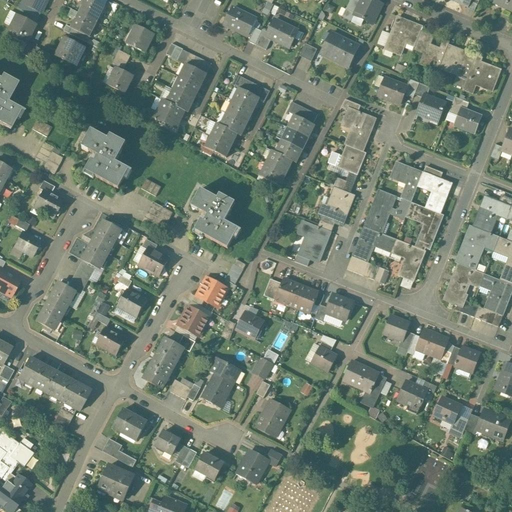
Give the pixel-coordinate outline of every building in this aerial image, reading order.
[(26,0),(24,5),(22,4),(22,5),(41,14),(47,0),(26,0)] [(94,2),(90,0),(85,0),(82,7),(84,8),(81,14),(98,23),(106,8),(94,2)] [(363,2),(359,0),(351,0),(347,11),(356,15),(363,2)] [(382,5),(371,0),(363,0),(363,2),(356,15),(355,17),(373,25),(382,5)] [(511,0),(501,0),(499,6),(506,9),(507,9),(511,11),(511,0)] [(325,12),(333,14),(335,7),(327,5),(325,12)] [(253,18),(233,9),(229,16),(225,26),(230,29),(247,37),(251,27),(249,26),(253,18)] [(223,13),(217,27),(228,32),(230,29),(225,26),(229,16),(223,13)] [(98,23),(81,14),(78,21),(76,20),(71,28),(71,29),(79,33),(91,38),(98,23)] [(35,26),(18,17),(14,25),(12,24),(7,36),(25,45),(27,41),(35,26)] [(398,19),(386,50),(401,56),(407,42),(416,46),(422,32),(423,29),(398,19)] [(297,31),(275,21),(269,34),(267,38),(272,40),(288,48),(297,31)] [(79,33),(71,29),(71,28),(67,26),(64,32),(77,38),(79,33)] [(137,27),(128,45),(145,54),(154,36),(137,27)] [(262,32),(256,29),(249,43),(256,46),(262,32)] [(269,34),(263,31),(262,32),(256,46),(267,51),(272,40),(267,38),(269,34)] [(440,49),(432,45),(435,37),(422,32),(416,46),(415,49),(415,50),(427,54),(422,66),(438,73),(440,69),(446,54),(439,51),(440,49)] [(91,38),(79,33),(77,38),(88,44),(91,38)] [(359,47),(332,34),(321,55),(349,69),(359,47)] [(85,49),(65,40),(57,57),(77,67),(77,66),(74,64),(82,49),(85,50),(85,49)] [(450,43),(444,40),(440,49),(439,51),(446,54),(449,46),(450,43)] [(37,46),(27,41),(25,45),(26,46),(22,54),(30,59),(36,48),(37,46)] [(318,51),(306,45),(300,57),(312,63),(318,51)] [(477,57),(449,46),(446,54),(440,69),(459,77),(455,85),(464,89),(477,57)] [(184,50),(177,47),(172,59),(178,62),(183,51),(184,50)] [(48,54),(36,48),(30,59),(43,66),(48,54)] [(131,57),(120,51),(116,58),(128,63),(131,57)] [(190,54),(183,51),(178,62),(185,65),(190,54)] [(190,54),(185,65),(188,67),(191,68),(196,57),(190,54)] [(483,59),(477,56),(464,89),(463,91),(473,95),(476,86),(493,92),(501,71),(481,63),(483,59)] [(196,57),(191,68),(196,71),(201,60),(196,57)] [(128,63),(116,58),(113,64),(124,70),(128,63)] [(201,60),(196,71),(201,73),(207,62),(201,60)] [(207,62),(201,73),(207,76),(213,65),(207,62)] [(403,73),(405,67),(398,64),(396,70),(403,73)] [(191,68),(188,67),(182,79),(201,89),(207,76),(201,73),(196,71),(191,68)] [(134,77),(117,69),(109,86),(125,94),(134,77)] [(2,76),(0,79),(0,124),(10,130),(21,111),(7,103),(18,84),(2,76)] [(238,76),(233,86),(238,88),(243,79),(238,76)] [(201,89),(182,79),(176,92),(195,101),(201,89)] [(243,79),(238,88),(241,90),(243,91),(248,81),(243,79)] [(407,87),(385,79),(378,97),(401,106),(405,95),(408,88),(407,87)] [(420,84),(410,80),(407,87),(408,88),(405,95),(414,99),(415,96),(420,84)] [(253,84),(248,81),(243,91),(248,93),(253,84)] [(253,84),(248,93),(253,96),(258,86),(253,84)] [(431,89),(420,84),(415,96),(423,99),(425,95),(428,96),(431,89)] [(263,89),(258,86),(253,96),(258,98),(263,89)] [(271,92),(263,89),(258,98),(260,100),(265,103),(271,92)] [(243,91),(241,90),(235,103),(254,112),(260,100),(258,98),(253,96),(248,93),(243,91)] [(195,101),(176,92),(170,104),(185,112),(189,114),(195,101)] [(428,96),(425,95),(423,99),(422,100),(424,101),(418,115),(439,123),(447,103),(428,96)] [(470,104),(456,98),(450,114),(459,117),(462,109),(467,111),(470,104)] [(361,107),(346,100),(341,109),(349,112),(349,110),(359,114),(361,107)] [(170,104),(164,101),(155,119),(176,130),(185,112),(170,104)] [(254,112),(235,103),(229,115),(248,125),(254,112)] [(298,106),(293,103),(288,113),(293,116),(298,106)] [(303,108),(298,106),(293,116),(297,117),(298,118),(303,108)] [(308,111),(303,108),(298,118),(303,121),(308,111)] [(467,111),(462,109),(459,117),(455,127),(475,135),(482,117),(467,111)] [(359,114),(349,110),(349,112),(345,123),(354,126),(346,146),(363,153),(376,120),(359,114)] [(313,113),(308,111),(303,121),(308,123),(313,113)] [(318,116),(313,113),(308,123),(313,126),(318,116)] [(248,125),(229,115),(223,128),(238,135),(238,136),(242,137),(248,125)] [(298,118),(297,117),(290,130),(309,140),(316,127),(313,126),(308,123),(303,121),(298,118)] [(52,128),(37,120),(32,130),(47,138),(52,128)] [(223,128),(220,126),(214,138),(232,148),(238,136),(238,135),(223,128)] [(133,172),(116,163),(127,144),(111,135),(109,139),(92,130),(82,148),(95,155),(84,175),(85,175),(87,172),(119,190),(129,171),(132,173),(133,172)] [(309,140),(290,130),(284,143),(303,152),(309,140)] [(504,149),(503,151),(511,154),(511,131),(504,149)] [(214,138),(211,137),(206,148),(227,158),(232,148),(214,138)] [(44,143),(33,163),(43,168),(54,148),(44,143)] [(303,152),(284,143),(278,155),(294,162),(293,163),(297,165),(303,152)] [(504,149),(496,145),(490,158),(499,161),(503,151),(504,149)] [(366,155),(347,147),(343,157),(338,168),(350,173),(358,176),(366,155)] [(52,153),(43,169),(54,175),(63,159),(52,153)] [(278,155),(275,153),(269,166),(287,175),(293,163),(294,162),(278,155)] [(343,157),(333,153),(329,164),(338,168),(343,157)] [(408,183),(401,199),(403,200),(412,204),(424,174),(397,163),(391,179),(399,182),(400,180),(408,183)] [(0,164),(0,189),(10,170),(0,164)] [(287,175),(269,166),(262,178),(281,188),(287,175)] [(442,174),(426,168),(424,174),(426,175),(440,180),(442,174)] [(350,173),(346,183),(338,179),(335,188),(351,194),(358,176),(350,173)] [(440,180),(426,175),(422,184),(430,188),(429,191),(433,193),(426,209),(440,215),(452,185),(440,180)] [(162,188),(147,180),(141,189),(157,198),(162,188)] [(55,188),(43,182),(39,189),(43,191),(51,195),(55,188)] [(351,194),(335,188),(328,207),(323,205),(319,215),(323,217),(336,222),(335,224),(341,227),(346,216),(348,216),(356,197),(351,194)] [(218,199),(201,190),(191,207),(208,216),(205,221),(202,219),(194,234),(194,235),(196,232),(228,249),(239,231),(242,232),(242,231),(223,221),(229,211),(231,212),(236,203),(220,195),(218,199)] [(401,199),(379,190),(365,227),(368,229),(372,219),(383,223),(379,233),(383,234),(391,215),(389,215),(391,209),(393,210),(397,198),(401,200),(401,199)] [(51,195),(43,191),(33,208),(54,219),(64,200),(58,197),(57,198),(51,195)] [(511,207),(511,200),(502,197),(499,203),(511,208),(511,207)] [(499,203),(486,198),(474,228),(490,234),(497,217),(507,221),(511,208),(499,203)] [(400,209),(396,211),(393,210),(391,209),(389,215),(391,215),(405,221),(406,218),(412,204),(403,200),(400,209)] [(154,203),(143,223),(152,228),(163,208),(154,203)] [(426,209),(412,204),(406,218),(417,222),(418,220),(426,223),(417,246),(431,251),(430,250),(440,226),(438,226),(442,216),(444,217),(444,216),(426,209)] [(171,219),(161,213),(153,228),(162,234),(171,219)] [(336,222),(323,217),(319,228),(331,233),(335,224),(336,222)] [(383,223),(372,219),(368,229),(365,227),(364,228),(365,228),(383,235),(383,234),(379,233),(383,223)] [(30,225),(19,220),(16,226),(26,232),(30,225)] [(104,222),(83,261),(96,268),(100,270),(122,231),(104,222)] [(319,228),(303,222),(298,235),(299,236),(300,233),(309,237),(301,256),(298,255),(298,256),(311,260),(319,264),(331,233),(319,228)] [(383,235),(365,228),(353,258),(363,262),(368,263),(375,244),(393,251),(397,241),(383,235)] [(490,234),(474,228),(470,237),(466,236),(459,256),(470,260),(467,268),(476,272),(479,263),(477,261),(484,244),(496,249),(500,238),(490,234)] [(41,243),(22,233),(14,248),(33,258),(41,243)] [(70,253),(79,257),(86,242),(77,238),(70,253)] [(511,242),(509,242),(500,238),(496,249),(494,252),(510,258),(502,278),(511,282),(511,242)] [(158,246),(147,240),(142,247),(148,250),(149,248),(155,251),(158,246)] [(426,252),(397,241),(393,251),(407,257),(400,276),(414,282),(426,252)] [(155,251),(149,248),(148,250),(139,266),(160,277),(170,259),(155,251)] [(311,260),(298,256),(295,263),(308,268),(311,260)] [(470,260),(459,256),(455,264),(459,265),(467,268),(470,260)] [(353,258),(353,257),(348,270),(358,275),(363,262),(353,258)] [(96,268),(85,262),(76,278),(87,284),(96,268)] [(363,262),(358,275),(364,277),(369,264),(368,263),(363,262)] [(369,264),(364,277),(369,279),(374,266),(369,264)] [(234,265),(226,280),(233,285),(235,286),(243,271),(234,265)] [(467,268),(459,265),(445,300),(458,306),(464,308),(466,302),(468,298),(465,296),(469,287),(479,291),(481,286),(485,275),(476,272),(467,268)] [(386,270),(380,268),(375,281),(381,283),(386,270)] [(7,274),(1,271),(0,272),(0,292),(11,298),(20,281),(12,277),(13,276),(8,273),(7,274)] [(511,291),(511,285),(485,275),(481,286),(493,290),(486,310),(491,312),(497,314),(502,316),(511,291)] [(132,282),(121,276),(118,282),(129,288),(132,282)] [(87,284),(76,278),(70,289),(76,292),(76,293),(81,295),(87,284)] [(218,284),(208,278),(207,280),(204,281),(205,283),(203,288),(223,299),(225,296),(225,293),(227,289),(218,284)] [(225,280),(221,278),(218,284),(227,289),(230,290),(233,285),(226,280),(225,280)] [(282,284),(271,280),(267,291),(278,295),(282,284)] [(278,295),(275,301),(287,306),(296,284),(284,280),(282,284),(278,295)] [(59,283),(38,322),(55,332),(76,293),(76,292),(70,289),(59,283)] [(307,289),(296,284),(287,306),(299,310),(307,289)] [(223,299),(203,288),(200,292),(197,293),(198,296),(197,298),(216,308),(219,304),(221,303),(223,299)] [(307,289),(299,310),(311,315),(314,306),(319,294),(307,289)] [(147,301),(127,291),(118,307),(137,318),(147,301)] [(278,295),(267,291),(264,297),(275,301),(278,295)] [(325,296),(319,294),(314,306),(320,308),(321,306),(325,296)] [(354,303),(334,295),(328,309),(326,314),(346,322),(354,303)] [(479,307),(466,302),(464,308),(458,306),(456,311),(475,319),(479,307)] [(320,308),(315,320),(323,323),(326,314),(328,309),(321,306),(320,308)] [(209,318),(189,307),(188,309),(186,310),(187,312),(184,317),(205,328),(207,325),(206,322),(209,318)] [(485,310),(479,307),(475,319),(481,321),(485,310)] [(485,310),(481,321),(487,323),(491,312),(486,310),(485,310)] [(491,312),(487,323),(493,326),(497,314),(491,312)] [(264,323),(246,313),(237,331),(254,340),(257,334),(258,335),(264,323)] [(111,320),(100,314),(96,320),(108,326),(111,320)] [(497,314),(493,326),(499,328),(503,317),(502,316),(497,314)] [(205,328),(184,317),(181,321),(179,322),(180,325),(179,327),(198,337),(200,333),(203,332),(205,328)] [(410,324),(391,317),(384,334),(402,342),(403,342),(406,334),(410,324)] [(230,322),(221,337),(230,341),(236,325),(230,322)] [(126,340),(106,328),(101,337),(103,338),(99,345),(97,344),(97,345),(117,356),(126,340)] [(449,339),(424,330),(420,339),(416,350),(441,360),(445,351),(449,339)] [(98,332),(92,342),(96,344),(102,334),(98,332)] [(415,337),(406,334),(403,342),(402,342),(400,348),(409,352),(415,337)] [(196,343),(184,336),(179,346),(184,349),(190,353),(196,343)] [(409,352),(408,354),(414,356),(416,350),(420,339),(415,337),(409,352)] [(166,339),(144,380),(162,390),(165,383),(164,383),(180,354),(181,355),(184,349),(179,346),(166,339)] [(0,342),(0,364),(3,366),(12,349),(0,342)] [(333,348),(323,342),(320,348),(330,353),(333,348)] [(462,350),(455,347),(452,353),(448,364),(455,367),(462,350)] [(330,353),(320,348),(312,363),(329,373),(337,357),(330,353)] [(480,355),(463,348),(462,350),(455,367),(473,374),(480,355)] [(275,365),(281,357),(274,350),(267,358),(275,365)] [(441,360),(440,363),(447,366),(448,364),(452,353),(445,351),(441,360)] [(29,359),(18,379),(64,404),(77,411),(80,412),(90,392),(29,359)] [(240,371),(217,359),(210,371),(216,374),(233,383),(240,371)] [(273,365),(262,359),(254,373),(265,380),(273,365)] [(388,378),(353,363),(344,382),(360,389),(361,388),(369,391),(367,398),(364,397),(361,404),(371,408),(373,409),(374,408),(388,378)] [(511,365),(506,363),(495,391),(511,397),(511,365)] [(5,367),(0,375),(0,376),(9,381),(14,372),(5,367)] [(233,383),(216,374),(202,399),(223,410),(227,402),(225,401),(234,384),(233,383)] [(192,389),(176,380),(169,392),(186,401),(188,398),(195,385),(192,389)] [(264,382),(257,395),(264,399),(271,386),(264,382)] [(423,389),(406,382),(398,401),(408,406),(406,411),(417,415),(428,392),(423,389)] [(437,388),(426,382),(423,389),(428,392),(434,395),(437,388)] [(306,383),(302,392),(308,396),(313,387),(306,383)] [(201,389),(195,385),(188,398),(194,402),(201,389)] [(3,398),(0,402),(0,416),(2,417),(12,403),(3,398)] [(462,407),(442,399),(435,416),(453,424),(454,424),(458,416),(462,407)] [(290,411),(271,401),(256,427),(276,438),(290,411)] [(64,404),(53,424),(65,431),(77,411),(64,404)] [(380,411),(374,408),(373,409),(371,408),(368,416),(376,420),(380,411)] [(147,423),(124,410),(113,428),(137,441),(147,423)] [(482,419),(477,431),(478,431),(494,437),(495,434),(505,437),(511,421),(485,410),(482,419)] [(469,421),(465,431),(476,436),(478,431),(477,431),(482,419),(471,415),(469,421)] [(469,421),(458,416),(454,424),(453,424),(451,429),(463,435),(465,431),(469,421)] [(19,445),(2,432),(0,435),(0,483),(2,485),(18,464),(23,467),(33,454),(19,444),(19,445)] [(181,441),(163,432),(156,446),(173,456),(175,451),(179,444),(181,441)] [(123,446),(110,439),(103,452),(128,465),(131,458),(132,458),(122,453),(124,450),(122,449),(123,446)] [(185,446),(179,444),(175,451),(181,454),(185,446)] [(181,454),(176,462),(182,465),(191,450),(185,446),(181,454)] [(191,450),(182,465),(189,469),(197,453),(191,450)] [(282,457),(271,450),(266,459),(270,461),(269,463),(277,467),(282,457)] [(132,457),(137,459),(140,453),(134,451),(132,457)] [(266,459),(252,451),(248,459),(246,458),(237,475),(253,484),(258,476),(261,477),(269,463),(270,461),(266,459)] [(224,465),(205,454),(196,470),(207,476),(206,478),(214,483),(224,465)] [(135,477),(109,466),(104,477),(101,478),(103,480),(99,489),(124,501),(135,477)] [(0,483),(0,506),(8,511),(13,511),(23,500),(22,499),(31,486),(17,476),(10,485),(8,489),(4,486),(2,485),(0,483)] [(184,511),(187,506),(165,497),(162,505),(159,511),(184,511)] [(114,511),(117,507),(106,502),(103,509),(109,511),(114,511)] [(162,505),(154,502),(150,511),(159,511),(162,505)]
